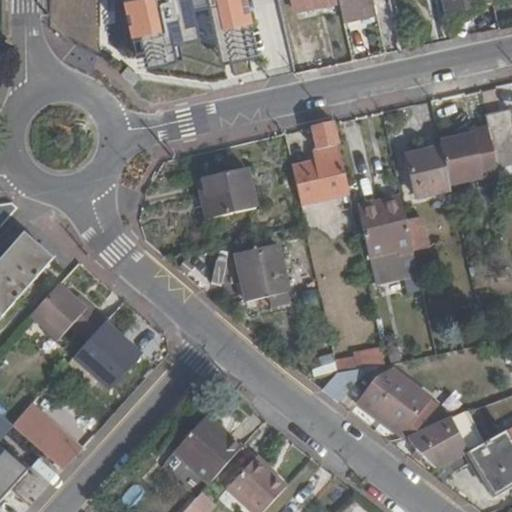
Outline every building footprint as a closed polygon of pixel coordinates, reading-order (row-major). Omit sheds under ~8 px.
[(123,0),(140,72),(180,66),(175,42),(212,35),(220,64),(250,55),(242,23),(251,20),(246,0),(123,0)] [(292,0),(295,12),(340,3),(338,0),(292,0)] [(338,0),(340,3),(344,22),(377,14),(373,0),(338,0)] [(440,0),(443,11),(478,6),(486,4),(485,1),(484,0),(440,0)] [(511,111),(487,117),(490,130),(499,170),(511,167),(511,111)] [(318,162),(293,168),(301,205),(349,194),(334,124),(312,129),(318,162)] [(459,141),(440,145),(441,150),(449,185),(500,176),(499,170),(490,130),(473,133),(473,138),(459,141)] [(449,185),(441,150),(410,157),(419,197),(450,190),(449,185)] [(210,217),(205,218),(208,230),(256,219),(246,171),(202,180),(210,217)] [(197,181),(205,218),(210,217),(202,180),(197,181)] [(404,207),(402,197),(387,200),(389,210),(404,207)] [(389,210),(387,200),(358,206),(376,281),(419,272),(407,221),(404,207),(389,210)] [(407,221),(419,272),(428,270),(423,246),(427,245),(421,219),(407,221)] [(339,244),(355,240),(351,221),(335,224),(339,244)] [(0,317),(3,321),(54,262),(24,237),(0,265),(0,317)] [(289,307),(286,295),(276,247),(232,257),(243,304),(267,299),(270,311),(289,307)] [(74,303),(59,289),(30,322),(57,345),(70,331),(86,313),(74,303)] [(78,299),(74,303),(86,313),(70,331),(76,336),(95,314),(78,299)] [(99,331),(106,324),(95,314),(76,336),(87,346),(99,331)] [(113,343),(99,331),(87,346),(73,362),(109,394),(138,360),(127,349),(124,353),(113,343)] [(116,340),(113,343),(124,353),(127,349),(116,340)] [(339,372),(335,357),(311,363),(314,378),(339,372)] [(360,403),(405,439),(434,429),(414,410),(424,397),(394,374),(376,382),(360,403)] [(327,382),(318,394),(335,407),(351,386),(341,379),(327,382)] [(32,401),(10,425),(61,472),(83,448),(32,401)] [(469,416),(452,422),(468,449),(470,452),(484,444),(469,416)] [(223,447),(226,444),(202,422),(199,426),(223,447)] [(434,429),(405,439),(418,453),(435,467),(468,449),(452,422),(434,429)] [(195,478),(223,447),(199,426),(172,458),(195,478)] [(511,438),(509,433),(460,459),(466,470),(476,465),(494,500),(511,490),(511,438)] [(239,455),(226,444),(223,447),(195,478),(209,489),(239,455)] [(0,453),(0,509),(27,479),(0,453)] [(225,495),(244,511),(268,511),(287,491),(254,462),(225,495)] [(201,499),(189,511),(211,511),(213,510),(201,499)]
